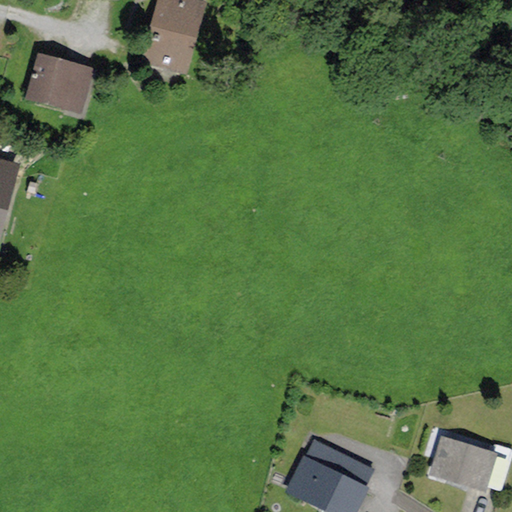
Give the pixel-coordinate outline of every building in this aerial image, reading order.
[(198,43),(210,6),(193,0),(161,0),(152,29),(198,43)] [(198,43),(152,29),(141,64),(187,79),(198,43)] [(95,72),(40,58),(29,103),(84,116),(95,72)] [(0,240),(21,168),(0,161),(0,240)] [(498,456),(443,440),(432,479),(487,495),(489,489),(498,456)] [(314,441),(305,459),(367,489),(375,472),(314,441)] [(511,451),(501,448),(498,456),(489,489),(505,494),(511,469),(511,451)] [(305,459),(287,495),(319,511),(359,511),(370,491),(367,489),(305,459)]
